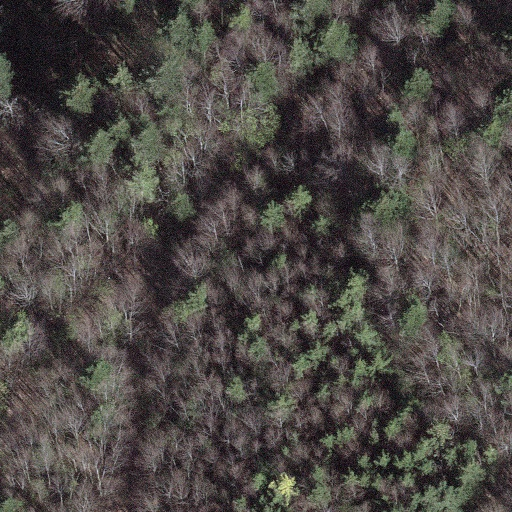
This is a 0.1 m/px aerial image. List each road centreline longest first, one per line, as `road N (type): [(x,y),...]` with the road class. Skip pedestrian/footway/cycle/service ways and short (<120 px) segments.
road 1 (track): [(0,446),(60,365),(432,0)]
road 2 (track): [(202,222),(170,295),(126,511)]
